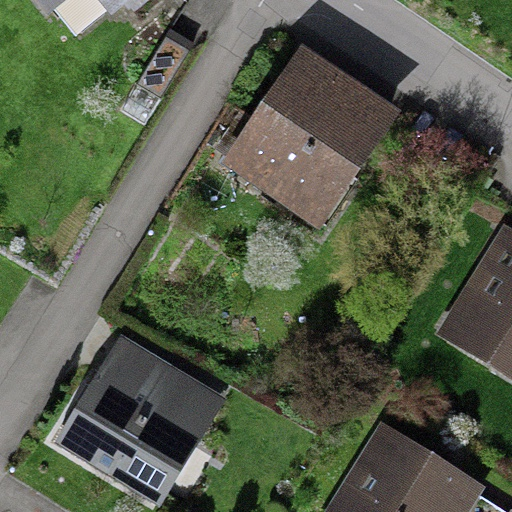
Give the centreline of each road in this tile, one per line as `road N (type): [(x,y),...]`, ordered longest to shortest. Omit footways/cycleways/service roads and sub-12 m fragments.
road 1 (residential): [(0,430),(258,0)]
road 2 (unclassified): [(511,111),(351,0)]
